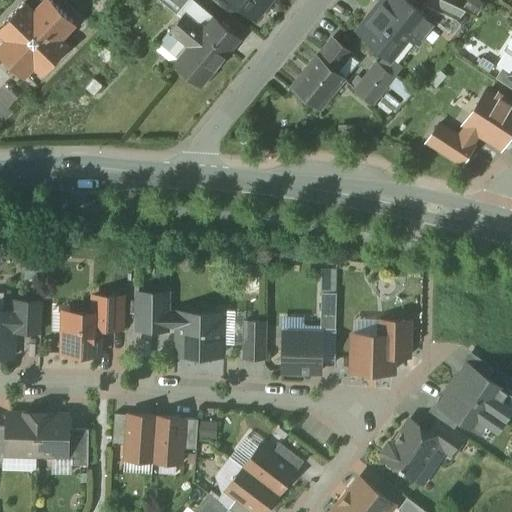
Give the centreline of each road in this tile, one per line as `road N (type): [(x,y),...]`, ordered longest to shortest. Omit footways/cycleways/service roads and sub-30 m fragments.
road 1 (residential): [(377,410),(167,387),(0,386)]
road 2 (secondary): [(486,225),(384,201),(187,177)]
road 3 (secondary): [(187,177),(0,173)]
road 4 (residential): [(322,0),(206,141)]
road 5 (residential): [(301,511),(377,410)]
